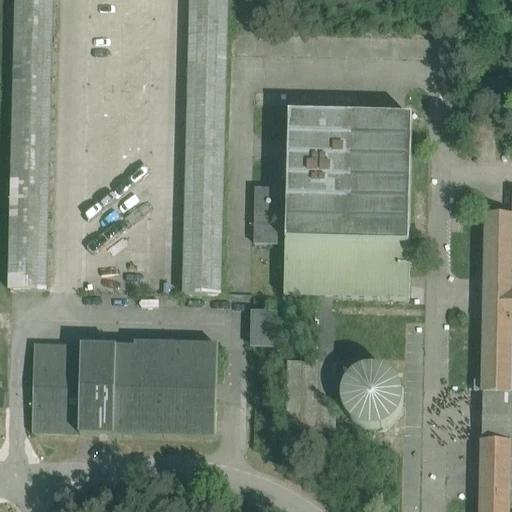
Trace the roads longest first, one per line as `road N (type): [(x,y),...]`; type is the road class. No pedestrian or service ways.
road 1 (unknown): [(244,479),(249,64),(430,75),(424,183)]
road 2 (unknown): [(428,511),(424,183)]
